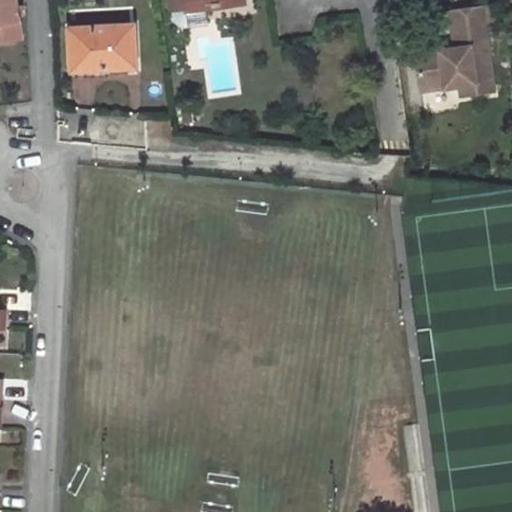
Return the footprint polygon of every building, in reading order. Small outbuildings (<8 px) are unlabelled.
[(0,0),(0,40),(11,39),(16,23),(15,14),(14,7),(13,0),(0,0)] [(182,0),(167,0),(169,8),(170,13),(174,17),(176,19),(180,21),(184,21),(186,21),(182,0)] [(182,0),(186,21),(206,19),(204,4),(233,0),(182,0)] [(488,91),(477,5),(445,10),(450,44),(450,47),(436,49),(435,46),(417,49),(412,56),(416,90),(454,85),(469,83),(470,93),(488,91)] [(110,72),(136,71),(133,21),(70,24),(72,68),(110,66),(110,72)] [(469,83),(454,85),(455,95),(470,93),(469,83)] [(187,106),(177,107),(179,121),(189,120),(187,106)]
